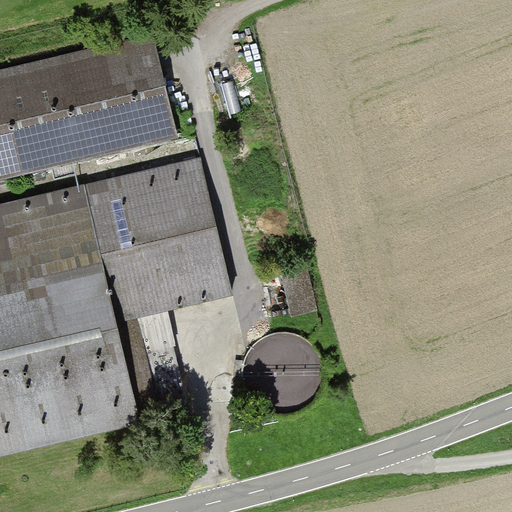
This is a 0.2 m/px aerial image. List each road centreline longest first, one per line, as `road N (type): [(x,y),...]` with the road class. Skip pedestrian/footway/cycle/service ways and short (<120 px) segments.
road 1 (track): [(256,0),(220,10),(194,58),(256,327),(216,396),(224,500)]
road 2 (tertiary): [(176,511),(396,451),(511,407)]
road 3 (track): [(396,451),(426,465),(511,457)]
